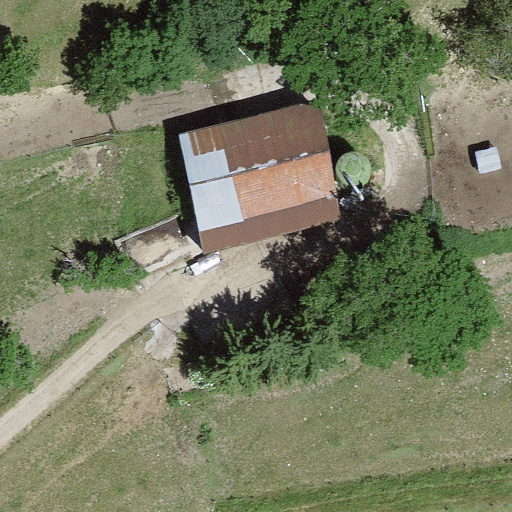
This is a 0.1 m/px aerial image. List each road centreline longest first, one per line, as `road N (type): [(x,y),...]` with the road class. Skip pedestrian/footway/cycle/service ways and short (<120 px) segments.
road 1 (track): [(260,98),(344,92),(378,108),(398,142),(404,180),(394,201),(336,240),(151,308),(0,439)]
road 2 (track): [(340,511),(511,488)]
